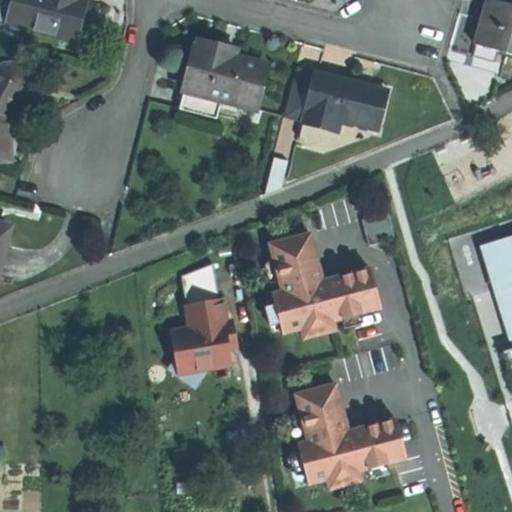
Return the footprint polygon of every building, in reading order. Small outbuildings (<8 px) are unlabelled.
[(15,0),(8,26),(76,43),(82,21),(87,2),(82,0),(81,0),(15,0)] [(477,44),(505,51),(511,53),(511,5),(489,0),(483,24),(477,44)] [(184,91),(223,101),(256,110),(268,66),(234,58),(236,52),(200,42),(198,47),(196,47),(189,71),(184,91)] [(501,64),(505,51),(477,44),(474,56),(501,64)] [(316,72),(297,68),(284,119),(302,124),(316,72)] [(0,78),(0,163),(14,164),(14,144),(13,126),(8,123),(8,119),(9,115),(18,99),(25,87),(25,81),(23,76),(22,74),(17,71),(12,71),(8,71),(2,76),(0,78)] [(351,82),(316,72),(302,124),(337,134),(340,123),(377,132),(388,91),(351,82)] [(218,119),(223,101),(184,91),(180,109),(218,119)] [(264,196),(283,189),(289,162),(273,159),(264,196)] [(369,247),(395,240),(388,214),(363,220),(369,247)] [(0,226),(0,278),(13,230),(0,226)] [(312,270),(320,268),(311,234),(290,239),(291,242),(271,247),(282,291),(273,294),(283,334),(301,330),(304,340),(337,331),(334,321),(378,310),(373,290),(376,289),(371,269),(340,277),(341,282),(324,286),(323,281),(316,283),(312,270)] [(511,236),(481,246),(511,346),(502,349),(511,385),(511,236)] [(213,265),(182,277),(191,329),(173,332),(178,361),(173,369),(195,384),(208,367),(210,369),(222,367),(231,366),(227,348),(234,338),(232,322),(227,323),(223,301),(220,302),(213,265)] [(321,273),(320,268),(312,270),(316,283),(323,281),(321,273)] [(331,279),(323,281),(324,286),(341,282),(340,277),(331,279)] [(338,420),(345,418),(337,385),(316,390),(317,393),(297,399),(308,443),(299,445),(310,486),(328,481),(330,491),(362,482),(360,473),(404,461),(398,440),(402,440),(396,420),(365,428),(367,433),(350,437),(349,432),(342,434),(338,420)] [(347,425),(345,418),(338,420),(342,434),(349,432),(347,425)] [(359,430),(349,432),(350,437),(367,433),(365,428),(359,430)]
